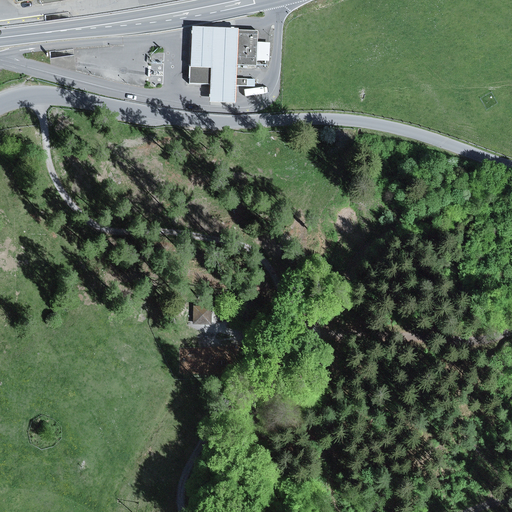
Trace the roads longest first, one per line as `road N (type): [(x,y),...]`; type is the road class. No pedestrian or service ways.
road 1 (tertiary): [(0,107),(38,95),(229,120),(342,118),(414,132),(511,167)]
road 2 (track): [(38,95),(59,189),(93,224),(241,245),(273,272),(283,298),(279,348),(232,401)]
road 3 (primary): [(259,0),(0,37)]
road 4 (track): [(284,318),(315,332),(474,338),(511,327)]
road 5 (track): [(232,401),(304,400),(357,381)]
road 6 (track): [(184,511),(190,463),(232,401)]
